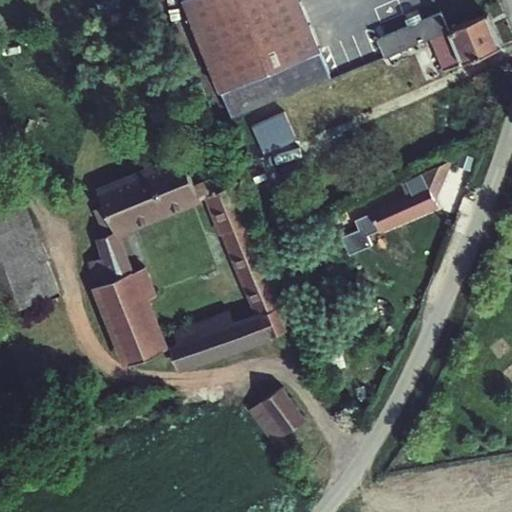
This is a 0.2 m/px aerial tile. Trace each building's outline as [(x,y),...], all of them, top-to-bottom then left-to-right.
[(307,70),(286,0),(237,0),(263,84),(307,70)] [(437,39),(454,31),(446,12),(431,19),(437,39)] [(446,69),(503,42),(491,13),(454,31),(457,37),(439,45),(446,69)] [(437,39),(431,19),(374,46),(382,65),(427,44),(437,39)] [(437,39),(439,45),(457,37),(454,31),(437,39)] [(427,44),(430,50),(439,45),(437,39),(427,44)] [(439,45),(430,50),(439,72),(446,69),(439,45)] [(218,142),(240,132),(225,98),(202,108),(214,135),(218,142)] [(291,110),(257,120),(266,149),(300,138),(291,110)] [(240,132),(218,142),(231,172),(236,169),(253,162),(240,132)] [(450,163),(424,175),(430,188),(435,199),(454,161),(450,163)] [(198,200),(182,164),(102,198),(119,236),(198,200)] [(409,182),(415,195),(430,188),(424,175),(409,182)] [(291,331),(231,188),(207,197),(258,317),(267,340),(291,331)] [(363,241),(439,207),(436,201),(435,199),(430,188),(415,195),(370,214),(372,217),(356,224),(363,241)] [(78,318),(39,224),(0,240),(0,308),(15,344),(78,318)] [(169,354),(146,299),(159,294),(147,266),(134,271),(119,236),(99,245),(104,265),(110,279),(96,286),(133,371),(169,354)] [(376,257),(356,281),(372,294),(391,270),(376,257)] [(110,279),(104,265),(89,271),(96,286),(110,279)] [(182,371),(249,346),(241,323),(232,327),(227,314),(169,336),(182,371)] [(249,346),(267,340),(258,317),(241,323),(249,346)] [(306,424),(287,392),(267,405),(285,437),(306,424)] [(102,419),(97,402),(68,411),(73,427),(102,419)]
